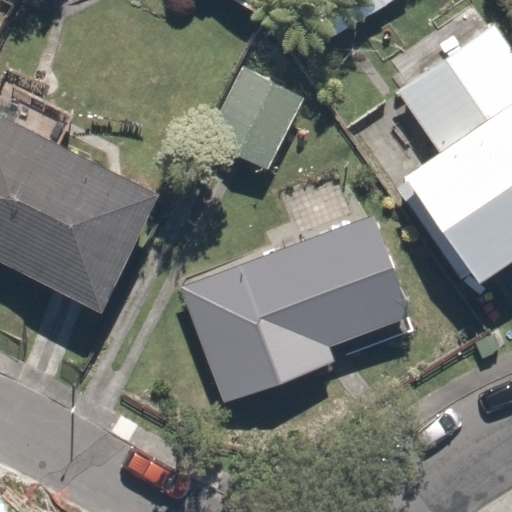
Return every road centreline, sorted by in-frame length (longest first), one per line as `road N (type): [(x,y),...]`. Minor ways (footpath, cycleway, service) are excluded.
road 1 (residential): [(0,426),(167,511)]
road 2 (residential): [(390,511),(511,419)]
